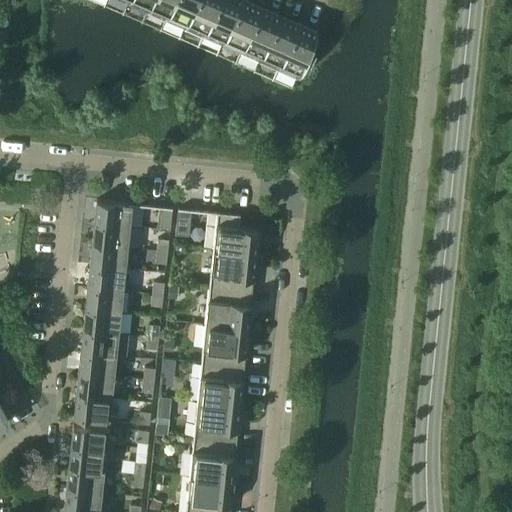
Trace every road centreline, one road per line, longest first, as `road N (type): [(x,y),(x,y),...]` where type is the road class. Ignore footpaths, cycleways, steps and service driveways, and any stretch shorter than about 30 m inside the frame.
road 1 (residential): [(263,511),(294,217),(289,193),(265,182),(74,162)]
road 2 (secondary): [(472,0),(427,422),(427,511)]
road 3 (residential): [(74,162),(48,402),(42,425),(0,450)]
